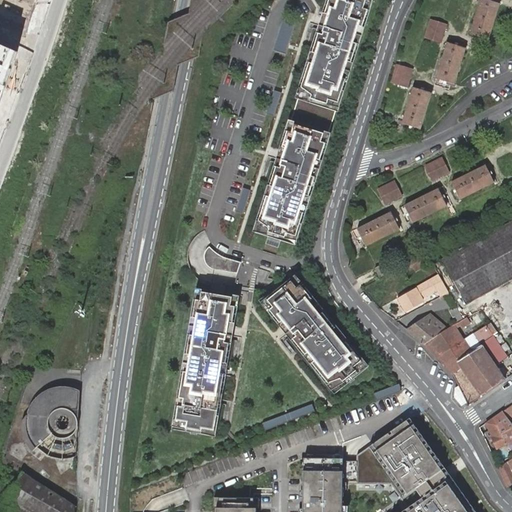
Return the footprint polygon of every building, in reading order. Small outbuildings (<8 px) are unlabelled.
[(34,0),(0,0),(0,19),(25,31),(34,0)] [(318,163),(329,131),(348,71),(349,72),(351,66),(350,66),(359,35),(361,36),(362,30),(361,30),(370,0),(328,0),(326,7),(325,6),(319,27),(319,28),(313,47),(312,46),(308,58),(310,59),(284,140),(283,140),(276,161),(277,161),(271,180),(270,180),(266,191),(267,192),(256,229),(268,233),(281,237),(293,241),(305,204),(306,205),(308,199),(307,199),(317,168),(318,169),(320,164),(318,163)] [(500,1),(498,0),(479,0),(470,30),(489,37),(500,1)] [(288,14),(277,48),(289,52),(300,18),(288,14)] [(446,22),(431,17),(426,34),(441,39),(446,22)] [(465,45),(447,40),(436,75),(455,81),(465,45)] [(17,52),(0,44),(0,83),(5,86),(17,52)] [(413,66),(397,61),(392,79),(407,84),(413,66)] [(432,90),(413,84),(402,120),(421,125),(432,90)] [(276,88),(268,111),(276,114),(284,91),(276,88)] [(443,154),(426,163),(433,177),(450,169),(443,154)] [(486,162),(452,179),(460,196),(495,179),(486,162)] [(395,178),(378,186),(385,201),(402,192),(395,178)] [(244,185),(236,208),(243,211),(251,187),(244,185)] [(439,185),(405,202),(413,219),(447,203),(439,185)] [(392,209),(358,225),(366,243),(400,226),(392,209)] [(511,218),(441,258),(466,302),(511,276),(511,218)] [(268,233),(265,241),(278,245),(281,237),(268,233)] [(212,265),(238,270),(241,259),(228,255),(222,253),(218,251),(210,244),(207,245),(205,249),(204,252),(205,257),(205,259),(208,263),(212,265)] [(430,256),(426,249),(409,258),(413,266),(430,256)] [(384,259),(375,264),(379,272),(389,267),(384,259)] [(435,283),(440,294),(448,289),(439,272),(421,282),(425,289),(435,283)] [(316,300),(295,274),(264,300),(279,319),(278,320),(292,337),(293,336),(303,349),(302,350),(310,361),(312,360),(335,390),(367,365),(346,338),(347,337),(345,335),(344,336),(342,333),(343,332),(341,329),(339,330),(329,316),(330,315),(328,313),(327,314),(319,304),(320,303),(317,299),(316,300)] [(414,285),(397,295),(405,308),(422,299),(414,285)] [(237,294),(198,287),(192,320),(190,320),(190,325),(191,325),(179,396),(178,396),(177,401),(178,401),(174,426),(188,428),(188,429),(195,431),(195,429),(211,432),(229,340),(230,341),(234,319),(233,319),(237,294)] [(429,293),(432,298),(438,295),(435,290),(429,293)] [(406,326),(423,341),(445,328),(428,313),(406,326)] [(423,341),(437,355),(464,337),(456,325),(460,321),(463,325),(473,319),(470,313),(463,317),(451,324),(448,326),(445,328),(423,341)] [(491,336),(497,332),(491,323),(485,327),(491,336)] [(467,402),(503,377),(477,338),(471,336),(465,339),(464,337),(437,355),(453,372),(467,402)] [(402,383),(399,380),(372,391),(375,398),(403,388),(402,383)] [(76,456),(80,390),(77,389),(74,388),(71,388),(65,387),(59,387),(48,390),(44,392),(43,393),(40,395),(37,398),(35,399),(22,428),(24,438),(28,445),(32,451),(37,447),(49,456),(54,458),(63,459),(68,458),(76,456)] [(311,401),(288,409),(291,417),(314,408),(311,401)] [(511,408),(511,401),(511,402),(501,409),(510,423),(511,421),(511,414),(510,413),(509,411),(511,408)] [(501,409),(485,421),(491,433),(490,434),(496,446),(511,437),(511,425),(510,423),(501,409)] [(287,418),(284,410),(261,419),(264,426),(287,418)] [(408,415),(355,452),(355,481),(404,471),(421,495),(415,498),(418,501),(402,511),(472,511),(449,479),(452,477),(408,415)] [(340,511),(341,456),(302,455),(302,511),(340,511)] [(511,455),(497,466),(506,483),(511,479),(511,470),(511,469),(511,468),(511,455)] [(74,511),(75,506),(23,472),(0,511),(74,511)] [(252,511),(253,506),(250,506),(250,495),(216,494),(216,505),(213,505),(212,511),(252,511)]
